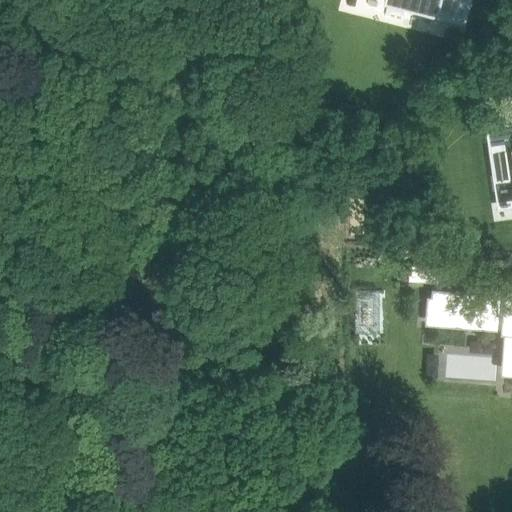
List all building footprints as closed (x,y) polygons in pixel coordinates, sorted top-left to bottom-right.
[(372,0),(384,3),(384,2),(437,16),(440,0),(372,0)] [(511,122),(485,126),(489,152),(498,151),(502,181),(510,180),(511,179),(511,122)] [(410,265),(409,279),(437,281),(438,267),(410,265)] [(430,313),(429,321),(511,326),(511,295),(507,295),(507,296),(467,293),(467,292),(431,289),(431,297),(432,297),(430,313)] [(442,377),(496,380),(497,351),(443,348),(442,377)]
